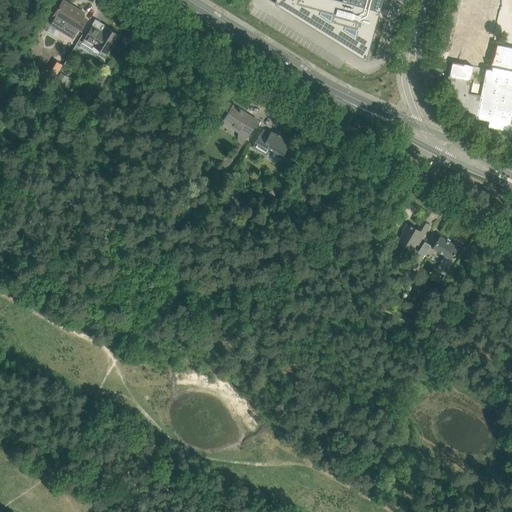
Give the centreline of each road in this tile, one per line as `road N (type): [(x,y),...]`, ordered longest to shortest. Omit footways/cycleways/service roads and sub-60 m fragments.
road 1 (unclassified): [(511,229),(138,0)]
road 2 (tertiary): [(338,93),(179,0)]
road 3 (tertiary): [(338,93),(441,154)]
